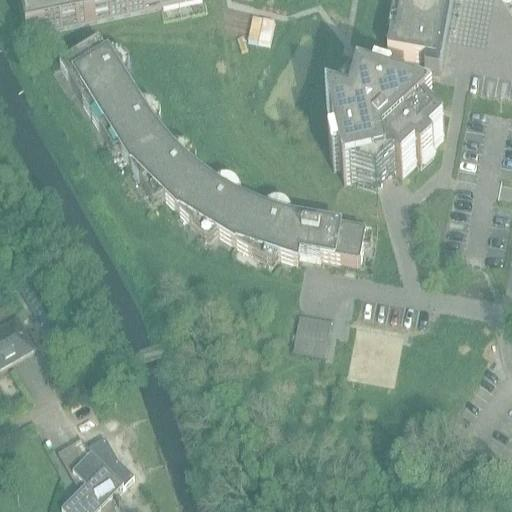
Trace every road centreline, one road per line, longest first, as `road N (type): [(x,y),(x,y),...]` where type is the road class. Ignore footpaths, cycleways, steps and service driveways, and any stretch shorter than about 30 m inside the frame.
road 1 (residential): [(308,280),(510,315)]
road 2 (residential): [(0,433),(118,364),(163,350)]
